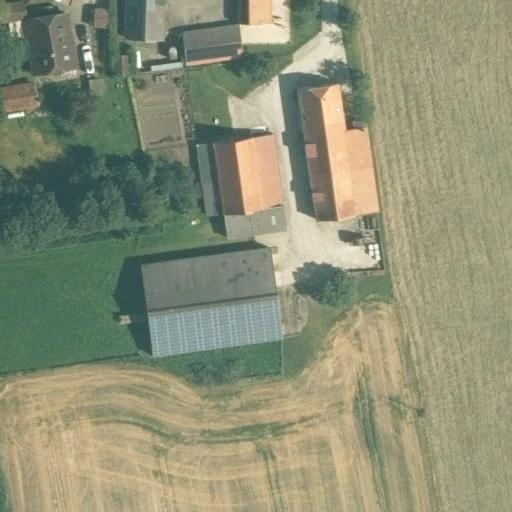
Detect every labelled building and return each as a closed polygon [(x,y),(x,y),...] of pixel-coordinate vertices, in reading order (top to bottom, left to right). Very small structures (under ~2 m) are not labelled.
[(125,0),(124,37),(161,39),(162,0),(125,0)] [(237,0),(237,23),(270,23),(269,0),(237,0)] [(22,2),(0,5),(0,21),(24,18),(22,2)] [(109,10),(91,9),(90,25),(109,26),(109,10)] [(66,14),(24,20),(33,74),(75,67),(66,14)] [(238,25),(182,33),(186,64),(242,56),(238,25)] [(129,56),(113,56),(113,74),(129,72),(129,56)] [(236,74),(235,76),(236,78),(237,79),(239,80),(241,81),(243,80),(244,79),(246,77),(246,75),(245,73),(244,72),(242,70),(240,70),(238,71),(237,72),(236,74)] [(232,79),(233,77),(232,75),(231,74),(230,73),(227,72),(225,73),(224,74),(223,75),(222,77),(223,79),(224,81),(226,82),(228,83),(230,82),(231,81),(232,79)] [(32,84),(0,89),(0,109),(36,104),(32,84)] [(337,84),(297,89),(302,124),(342,119),(337,84)] [(342,119),(302,124),(315,219),(376,212),(363,127),(343,129),(342,119)] [(272,134),(252,137),(262,208),(282,205),(272,134)] [(252,137),(213,142),(223,213),(262,208),(252,137)] [(213,142),(196,144),(206,215),(223,213),(213,142)] [(262,208),(223,213),(226,238),(285,229),(282,205),(262,208)] [(270,246),(140,264),(152,355),(282,338),(270,246)]
